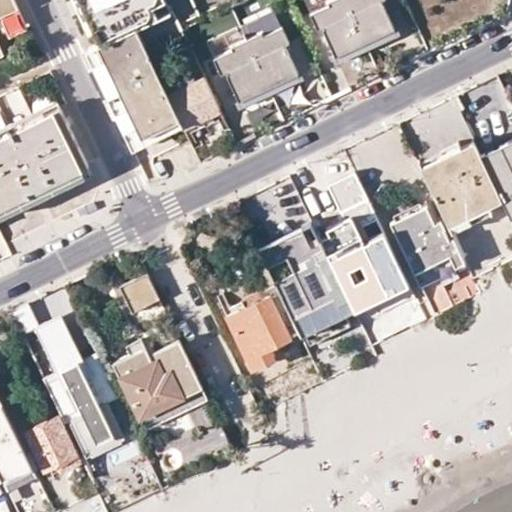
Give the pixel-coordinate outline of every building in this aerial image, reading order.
[(0,0),(0,53),(2,53),(0,47),(0,14),(2,14),(11,34),(26,27),(13,0),(0,0)] [(79,0),(100,42),(137,26),(174,10),(181,26),(235,0),(79,0)] [(393,24),(381,0),(326,0),(327,0),(308,9),(316,25),(320,24),(334,52),(393,24)] [(137,26),(148,50),(184,31),(181,26),(174,10),(137,26)] [(297,70),(283,41),(288,39),(280,23),(261,32),(259,29),(230,43),(231,46),(212,55),(220,71),(224,69),(238,98),(297,70)] [(85,49),(129,140),(179,116),(167,91),(148,50),(137,26),(100,42),(85,49)] [(183,124),(184,127),(221,109),(204,73),(193,78),(189,69),(172,77),(176,86),(167,91),(179,116),(183,124)] [(0,135),(60,106),(57,100),(0,126),(0,135)] [(0,204),(87,162),(60,106),(0,135),(0,204)] [(179,116),(129,140),(133,148),(183,124),(179,116)] [(420,166),(447,224),(501,197),(472,139),(420,166)] [(511,148),(489,160),(511,207),(511,148)] [(87,162),(0,204),(0,214),(91,170),(87,162)] [(296,187),(308,213),(325,205),(312,179),(296,187)] [(465,261),(453,236),(448,238),(439,219),(434,221),(426,205),(392,222),(414,270),(450,253),(456,265),(465,261)] [(357,308),(316,223),(262,248),(271,266),(292,256),(299,271),(278,281),(283,290),(303,333),(309,330),(315,342),(353,324),(348,313),(357,308)] [(416,296),(383,230),(337,253),(369,318),(416,296)] [(456,265),(450,253),(414,270),(421,282),(456,265)] [(134,313),(161,301),(148,274),(121,287),(134,313)] [(303,333),(283,290),(229,316),(251,360),(275,349),(297,338),(296,336),(303,333)] [(101,354),(85,361),(64,317),(42,328),(30,303),(13,311),(25,336),(37,330),(58,374),(47,380),(67,421),(72,419),(90,457),(128,439),(110,401),(121,396),(101,354)] [(212,400),(184,340),(155,354),(147,339),(131,346),(135,355),(118,363),(144,418),(163,409),(168,421),(212,400)] [(275,349),(251,360),(256,371),(280,359),(275,349)] [(35,464),(0,391),(0,467),(4,476),(5,479),(35,464)] [(168,421),(163,409),(144,418),(149,430),(168,421)] [(83,464),(60,416),(30,431),(49,471),(61,465),(65,472),(83,464)]
